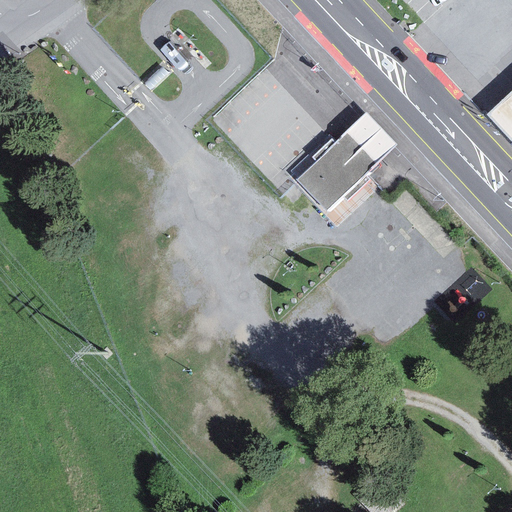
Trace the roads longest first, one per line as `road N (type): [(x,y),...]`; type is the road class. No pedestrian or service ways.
road 1 (primary): [(299,0),(511,224)]
road 2 (primary): [(511,174),(346,0)]
road 3 (track): [(312,346),(366,392),(410,396),(462,420),(511,464)]
